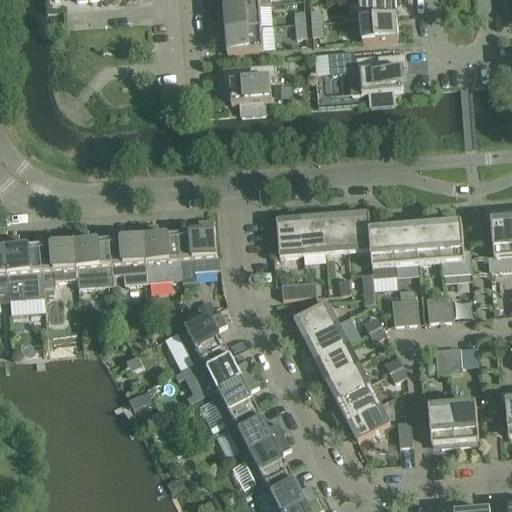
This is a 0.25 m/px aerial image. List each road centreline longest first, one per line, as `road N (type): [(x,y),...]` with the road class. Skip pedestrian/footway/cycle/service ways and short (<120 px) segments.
road 1 (residential): [(511,482),(345,495),(239,295),(230,186)]
road 2 (unclassified): [(230,186),(64,196)]
road 3 (unclassified): [(393,172),(230,186)]
road 4 (residential): [(430,0),(437,44),(464,60),(480,56),(489,42),(486,0)]
road 5 (unclassified): [(393,172),(457,190),(511,180)]
road 6 (unclassified): [(511,156),(393,172)]
